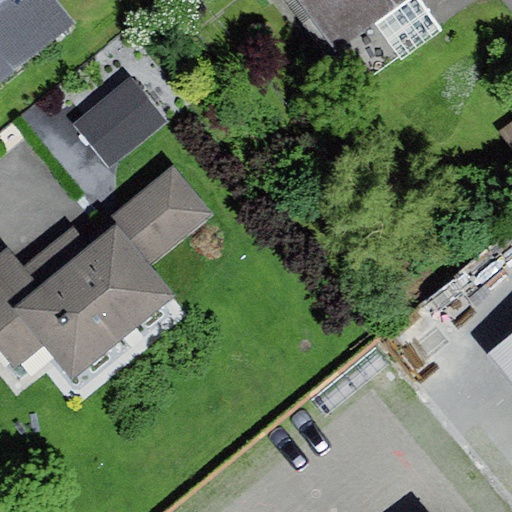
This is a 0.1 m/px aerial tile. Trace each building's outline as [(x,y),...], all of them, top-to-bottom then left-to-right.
[(0,0),(0,83),(75,23),(56,0),(0,0)] [(297,0),(336,53),(375,25),(408,0),(297,0)] [(420,0),(408,0),(375,25),(402,61),(443,30),(420,0)] [(133,80),(77,127),(112,169),(168,123),(133,80)] [(511,124),(500,134),(511,148),(511,124)] [(7,250),(0,255),(0,351),(15,371),(45,346),(72,379),(173,297),(173,290),(208,262),(187,237),(213,216),(174,169),(113,218),(117,223),(88,247),(74,231),(24,271),(7,250)] [(511,340),(490,358),(511,385),(511,340)]
